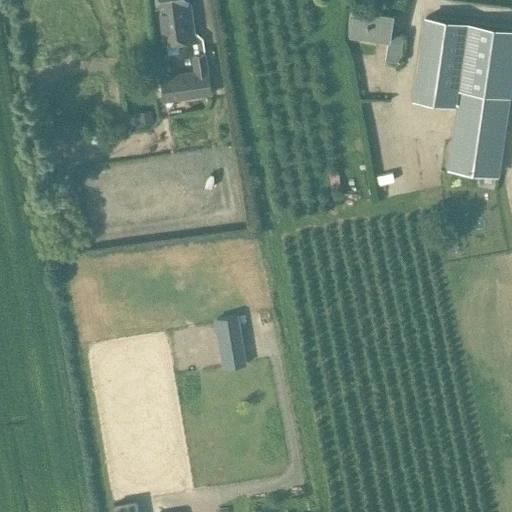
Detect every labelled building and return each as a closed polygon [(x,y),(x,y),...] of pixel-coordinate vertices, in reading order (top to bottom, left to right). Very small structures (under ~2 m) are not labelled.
[(156,0),(157,6),(162,43),(168,45),(188,42),(188,40),(192,34),(188,2),(189,2),(188,0),(156,0)] [(389,39),(390,33),(394,12),(354,6),(350,32),(378,37),(388,38),(389,39)] [(457,103),(448,168),(498,175),(510,93),(511,74),(511,28),(426,17),(414,97),(457,103)] [(404,35),(390,33),(389,39),(386,58),(400,61),(404,35)] [(164,101),(212,94),(206,52),(191,54),(194,70),(160,75),(164,101)] [(155,109),(136,112),(138,126),(157,123),(155,109)] [(220,336),(219,337),(225,366),(245,363),(240,333),(237,314),(216,318),(220,336)] [(149,497),(112,499),(112,511),(146,511),(150,511),(149,497)]
